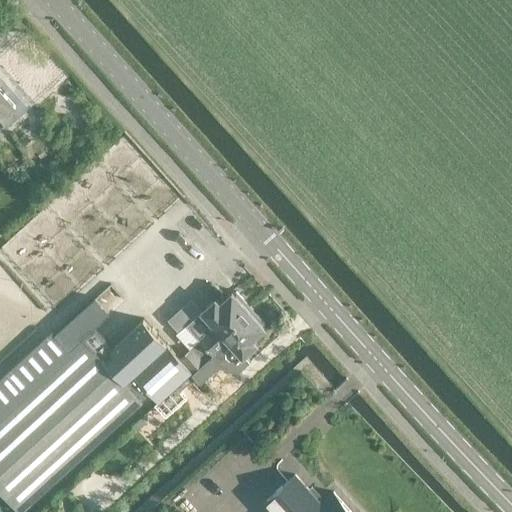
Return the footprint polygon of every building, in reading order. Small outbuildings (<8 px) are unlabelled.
[(0,88),(0,119),(16,106),(0,88)] [(200,339),(180,357),(187,365),(249,309),(234,291),(222,302),(216,297),(201,310),(202,311),(187,324),(200,339)] [(68,350),(0,412),(0,489),(20,511),(142,400),(141,400),(101,356),(113,346),(94,325),(109,312),(95,297),(54,334),(68,350)] [(249,309),(187,365),(197,375),(201,379),(221,361),(227,368),(240,368),(250,359),(244,353),(257,342),(253,337),(265,326),(249,309)] [(113,346),(101,356),(141,400),(150,392),(158,401),(175,386),(176,387),(179,391),(197,375),(187,365),(180,357),(143,318),(113,346)] [(266,502),(255,511),(352,511),(334,491),(321,502),(296,474),(266,501),(266,502)]
